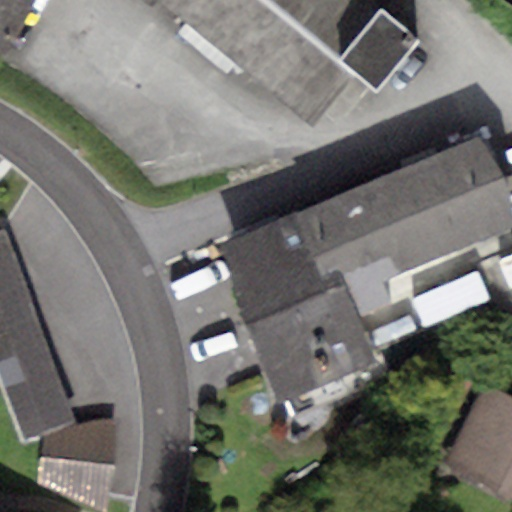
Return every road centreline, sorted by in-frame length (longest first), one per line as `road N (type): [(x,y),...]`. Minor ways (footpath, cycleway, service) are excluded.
road 1 (residential): [(511,102),(125,249)]
road 2 (residential): [(153,511),(169,387),(125,249)]
road 3 (residential): [(125,249),(43,157),(0,132)]
